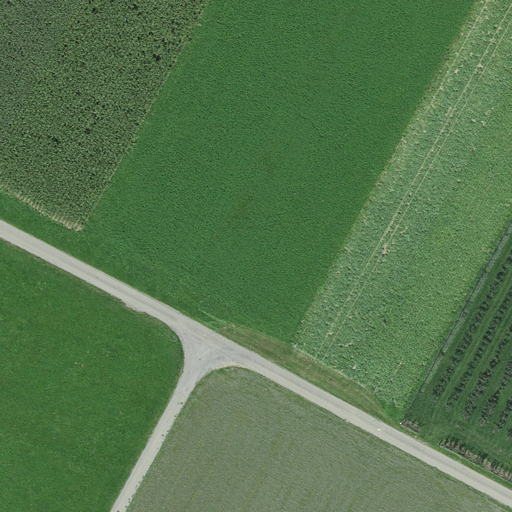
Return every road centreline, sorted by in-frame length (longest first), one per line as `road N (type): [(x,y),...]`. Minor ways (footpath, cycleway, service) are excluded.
road 1 (unclassified): [(0,229),(511,498)]
road 2 (track): [(117,511),(210,340)]
